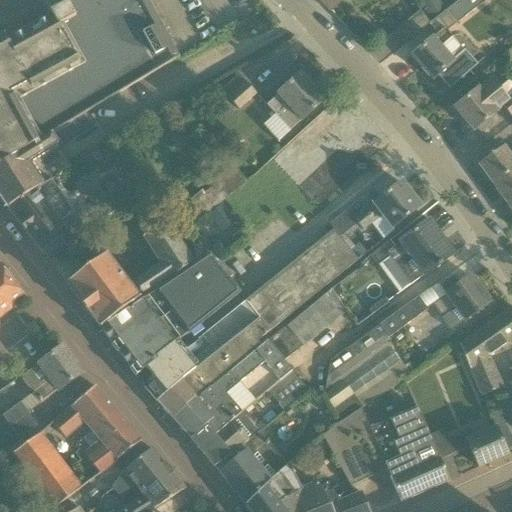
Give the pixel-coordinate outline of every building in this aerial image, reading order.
[(0,164),(86,114),(178,59),(145,0),(53,0),(34,11),(40,22),(6,41),(3,36),(0,38),(0,164)] [(317,0),(329,12),(341,1),(339,0),(317,0)] [(437,0),(422,9),(428,21),(445,12),(438,0),(437,0)] [(460,0),(446,11),(457,24),(483,3),(480,0),(460,0)] [(419,12),(411,19),(395,32),(405,44),(428,25),(430,24),(419,12)] [(431,82),(437,77),(449,90),(476,66),(464,52),(452,62),(440,48),(452,38),(447,32),(444,29),(437,35),(410,58),(431,82)] [(511,33),(509,32),(503,46),(511,49),(511,47),(511,33)] [(290,132),(300,122),(325,100),(300,74),(276,95),(276,96),(266,105),(275,115),(290,132)] [(457,96),(458,95),(463,101),(453,109),(464,122),(462,123),(467,130),(469,129),(472,133),(496,112),(495,111),(502,106),(511,117),(511,115),(511,98),(508,102),(491,80),(480,89),(475,82),(475,81),(457,95),(457,96)] [(256,94),(245,82),(227,99),(238,111),(256,94)] [(34,191),(50,181),(71,167),(60,149),(94,128),(86,114),(0,164),(0,199),(6,209),(34,191)] [(493,186),(511,172),(511,156),(510,158),(500,145),(496,148),(496,152),(478,165),(493,186)] [(107,147),(97,154),(104,165),(114,158),(107,147)] [(201,192),(174,214),(186,230),(246,182),(233,167),(208,187),(211,190),(204,195),(201,192)] [(511,172),(493,186),(507,206),(511,201),(511,172)] [(34,191),(6,209),(41,253),(67,233),(59,223),(67,217),(69,215),(70,212),(69,209),(50,181),(34,191)] [(410,197),(400,184),(372,205),(373,205),(353,220),(361,231),(374,222),(383,235),(419,208),(417,205),(418,203),(413,196),(410,197)] [(110,215),(102,205),(72,227),(80,237),(110,215)] [(66,248),(79,264),(99,247),(92,238),(120,218),(114,211),(110,215),(80,237),(66,248)] [(343,214),(330,225),(340,238),(354,226),(350,222),(343,214)] [(424,277),(454,256),(428,221),(399,243),(399,244),(394,248),(390,242),(376,252),(371,256),(376,263),(381,259),(388,254),(390,257),(394,263),(410,285),(423,276),(424,277)] [(66,284),(100,329),(126,311),(126,312),(195,264),(194,262),(167,222),(143,238),(160,264),(128,286),(105,256),(94,264),(92,262),(86,266),(87,268),(66,284)] [(152,378),(143,386),(142,387),(155,402),(156,403),(209,358),(259,319),(269,331),(357,261),(334,233),(266,287),(246,302),(245,301),(196,339),(197,340),(184,351),(187,355),(184,358),(180,354),(174,346),(145,369),(152,378)] [(197,266),(195,264),(126,312),(126,311),(100,329),(104,335),(110,331),(120,345),(120,350),(122,354),(226,276),(210,257),(197,266)] [(466,264),(440,283),(447,293),(473,274),(466,264)] [(0,318),(25,298),(0,266),(0,318)] [(135,374),(134,374),(135,377),(145,369),(174,346),(175,345),(174,344),(186,334),(186,335),(239,294),(226,276),(122,354),(125,357),(129,358),(134,364),(133,371),(135,374)] [(489,304),(470,278),(445,295),(445,296),(432,305),(450,331),(489,304)] [(330,291),(286,326),(302,346),(303,346),(344,312),(342,308),(330,291)] [(427,310),(418,298),(329,362),(325,388),(390,340),(389,339),(427,310)] [(511,340),(511,308),(459,346),(481,397),(502,388),(489,357),(511,340)] [(185,406),(259,346),(256,342),(269,331),(259,319),(209,358),(156,403),(171,420),(186,408),(185,406)] [(286,326),(267,341),(283,362),(302,346),(286,326)] [(267,391),(292,372),(283,362),(267,341),(260,347),(259,346),(185,406),(186,408),(171,420),(189,440),(207,426),(214,435),(231,421),(244,411),(267,391)] [(21,378),(40,403),(56,391),(57,393),(82,375),(62,347),(21,378)] [(363,389),(332,411),(340,422),(409,374),(399,362),(386,372),(392,380),(368,396),(363,389)] [(292,372),(267,391),(284,412),(309,392),(292,372)] [(95,434),(118,415),(94,387),(52,423),(61,434),(67,428),(70,432),(83,421),(95,434)] [(20,404),(2,417),(19,440),(37,427),(20,404)] [(439,461),(428,437),(417,410),(370,431),(361,410),(342,423),(323,438),(350,487),(386,471),(400,503),(448,482),(439,461)] [(213,468),(247,440),(258,431),(259,430),(244,411),(231,421),(214,435),(207,426),(189,440),(213,468)] [(89,460),(101,476),(141,442),(118,415),(95,434),(100,441),(97,444),(101,449),(89,460)] [(268,426),(259,433),(266,441),(271,436),(272,431),(268,426)] [(507,456),(495,429),(473,439),(470,430),(444,442),(440,432),(428,437),(439,461),(469,448),(478,469),(507,456)] [(266,441),(259,433),(258,431),(247,440),(213,468),(245,506),(269,481),(279,474),(259,450),(267,443),(266,441)] [(54,509),(78,491),(36,437),(13,454),(54,509)] [(151,450),(149,451),(123,473),(126,477),(111,489),(118,498),(134,486),(138,490),(165,468),(151,450)] [(369,511),(366,504),(362,494),(339,503),(332,492),(324,497),(316,483),(302,491),(288,466),(279,474),(269,481),(245,506),(245,507),(248,511),(369,511)] [(149,511),(184,490),(165,468),(138,490),(145,499),(123,511),(149,511)]
